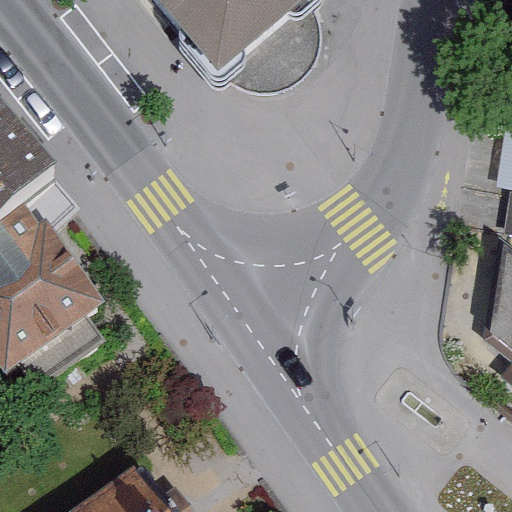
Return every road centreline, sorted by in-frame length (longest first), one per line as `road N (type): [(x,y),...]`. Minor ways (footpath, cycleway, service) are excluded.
road 1 (secondary): [(250,324),(0,0)]
road 2 (tertiary): [(436,0),(399,169),(357,229),(250,324)]
road 3 (secondary): [(374,511),(250,324)]
